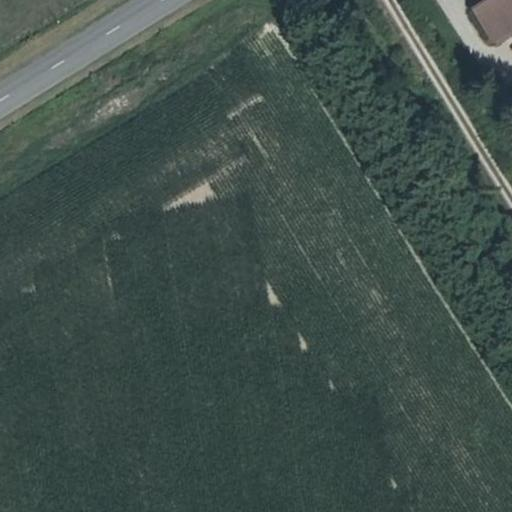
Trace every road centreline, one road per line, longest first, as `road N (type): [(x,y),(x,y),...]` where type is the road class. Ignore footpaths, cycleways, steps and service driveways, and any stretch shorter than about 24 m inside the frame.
road 1 (track): [(388,0),(511,200)]
road 2 (secondary): [(0,100),(162,0)]
